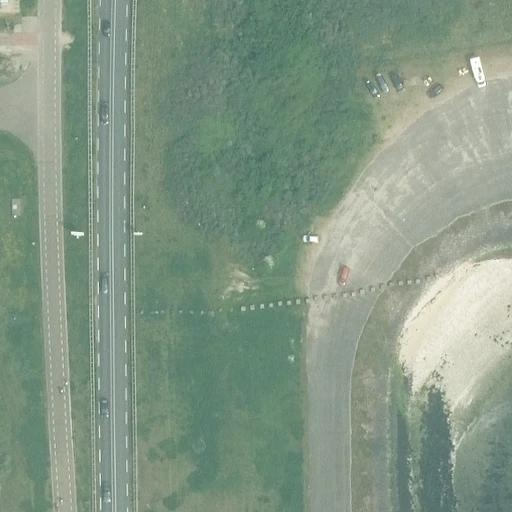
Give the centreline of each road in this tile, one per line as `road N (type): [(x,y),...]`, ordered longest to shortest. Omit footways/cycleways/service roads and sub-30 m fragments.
road 1 (unclassified): [(63,511),(49,0)]
road 2 (primary): [(114,511),(114,0)]
road 3 (unclassified): [(511,117),(400,169),(345,241),(342,289)]
